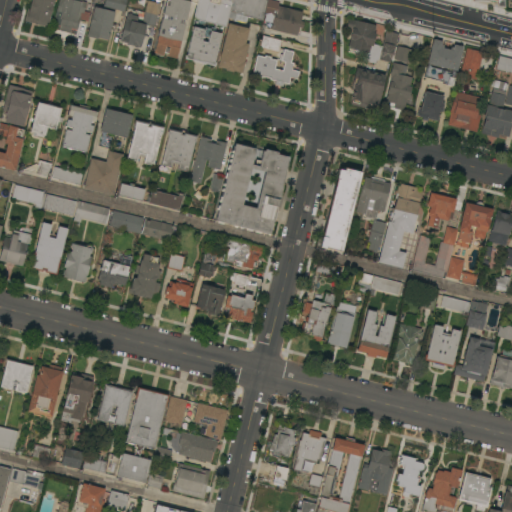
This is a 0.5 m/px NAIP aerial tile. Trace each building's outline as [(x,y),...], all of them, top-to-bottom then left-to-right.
[(24,22),(28,8),(29,9),(31,0),(54,0),(49,24),(48,23),(47,27),(24,22)] [(84,0),(83,2),(87,3),(84,14),(81,13),(80,17),(81,17),(77,31),(71,29),(70,34),(59,31),(60,26),(57,25),(60,17),(55,16),(59,0),(84,0)] [(99,5),(100,0),(128,0),(128,1),(126,0),(123,12),(99,5)] [(190,2),(176,59),(166,56),(166,54),(163,53),(162,57),(154,55),(154,54),(153,53),(166,0),(198,0),(197,4),(190,2)] [(232,0),(229,12),(226,27),(206,22),(193,19),(197,4),(198,0),(232,0)] [(232,0),(267,0),(263,15),(262,20),(248,17),(246,23),(234,20),(235,14),(229,12),(232,0)] [(278,0),(277,6),(303,13),(300,21),(304,22),(304,23),(303,29),(299,28),(296,36),(271,30),(272,23),(264,21),(265,16),(263,15),(267,0),(278,0)] [(505,0),(505,9),(497,9),(497,1),(489,1),(489,3),(474,3),(474,0),(505,0)] [(161,4),(155,27),(142,23),(147,1),(161,4)] [(112,25),(116,26),(114,31),(110,30),(108,41),(98,38),(98,40),(87,37),(94,7),(115,12),(112,25)] [(125,19),(126,19),(127,14),(129,14),(129,13),(132,14),(132,15),(140,17),(139,22),(137,21),(137,23),(146,25),(141,47),(140,47),(140,48),(128,45),(129,44),(119,42),(125,19)] [(205,28),(211,29),(210,31),(221,34),(214,63),(215,63),(215,67),(184,59),(185,56),(187,56),(194,27),(190,26),(192,19),(193,19),(206,22),(205,28)] [(353,59),(355,50),(350,49),(348,49),(352,30),(346,28),(348,20),(375,26),(374,33),(375,33),(373,45),(381,47),(378,60),(376,60),(375,64),(353,59)] [(249,29),(246,41),(245,41),(245,44),(248,45),(242,73),(233,71),(233,73),(225,71),(226,70),(217,68),(228,24),(249,29)] [(392,63),(379,60),(386,31),(398,34),(392,63)] [(260,48),(262,36),(282,41),(279,53),(260,48)] [(427,67),(428,67),(429,64),(427,64),(433,40),(442,42),(441,45),(444,45),(443,48),(450,50),(451,47),(453,48),(454,45),(463,47),(457,71),(456,71),(455,75),(456,76),(453,87),(442,84),(442,82),(424,78),(427,67)] [(412,50),(408,64),(394,60),(397,46),(412,50)] [(482,52),(476,80),(459,76),(466,48),(482,52)] [(257,55),(264,57),(265,56),(271,57),(270,59),(277,61),(275,69),(282,71),(284,62),(280,61),(283,49),(293,52),(291,63),(294,64),(292,70),(299,72),(297,80),(290,78),(288,85),(283,83),(282,87),(274,85),(275,81),(269,80),(270,79),(263,77),(262,78),(252,75),(257,55)] [(511,59),(511,73),(496,70),(499,56),(511,59)] [(392,76),(390,76),(393,63),(407,66),(405,76),(412,78),(410,87),(412,87),(409,99),(407,98),(404,111),(393,108),(394,104),(385,102),(392,76)] [(386,76),(378,106),(369,104),(367,109),(350,105),(353,96),(351,96),(352,93),(354,93),(354,91),(350,90),(356,68),(386,76)] [(509,85),(494,81),(488,104),(502,108),(509,85)] [(23,127),(4,123),(6,117),(5,117),(6,112),(3,111),(9,86),(32,91),(23,127)] [(419,108),(421,108),(425,92),(444,97),(442,104),(444,104),(442,112),(440,112),(437,122),(428,119),(427,122),(422,121),(423,118),(417,117),(419,108)] [(481,98),(477,113),(481,114),(476,133),(447,126),(450,113),(452,102),(453,103),(456,92),(481,98)] [(505,96),(502,109),(511,112),(509,124),(511,124),(508,137),(499,135),(498,139),(480,134),(484,118),(483,118),(487,105),(488,106),(491,93),(505,96)] [(61,109),(56,130),(47,128),(45,136),(44,136),(44,138),(35,136),(35,134),(30,133),(37,102),(61,109)] [(62,147),(66,130),(64,130),(65,126),(66,126),(68,116),(67,115),(70,105),(79,108),(79,105),(89,108),(88,110),(98,112),(95,122),(94,122),(91,133),(92,133),(91,136),(89,136),(85,153),(62,147)] [(127,139),(106,133),(105,136),(113,137),(110,149),(98,146),(101,132),(100,132),(105,109),(132,116),(127,139)] [(134,128),(133,128),(135,120),(144,123),(145,121),(154,124),(154,125),(164,128),(162,135),(161,135),(153,166),(143,163),(145,158),(138,156),(136,162),(127,159),(134,128)] [(0,152),(5,154),(7,144),(4,144),(6,137),(0,135),(0,124),(17,128),(17,129),(24,131),(22,139),(22,140),(15,171),(0,167),(0,152)] [(168,136),(167,136),(168,130),(178,132),(179,131),(180,131),(183,131),(185,132),(186,132),(186,134),(197,136),(195,143),(194,143),(187,172),(177,169),(178,165),(172,163),(170,168),(161,165),(168,136)] [(201,137),(211,139),(210,143),(215,145),(216,141),(227,144),(220,171),(207,167),(208,161),(206,160),(200,184),(190,182),(201,137)] [(234,144),(255,149),(251,165),(258,167),(262,151),(264,152),(264,150),(277,153),(277,155),(288,157),(281,187),(282,187),(279,198),(278,198),(277,200),(278,200),(277,207),(276,207),(276,209),(273,222),(272,221),(269,236),(266,235),(267,234),(259,232),(259,234),(254,233),(255,231),(251,230),(251,232),(245,230),(246,229),(242,228),(242,229),(239,229),(240,227),(237,227),(236,228),(233,227),(234,226),(223,223),(222,225),(217,223),(217,222),(215,221),(234,144)] [(113,196),(83,189),(91,159),(105,162),(108,151),(123,155),(113,196)] [(51,164),(48,177),(36,174),(39,161),(51,164)] [(82,174),(80,185),(52,178),(54,167),(82,174)] [(341,253),(319,247),(339,170),(344,171),(345,168),(362,173),(341,253)] [(224,176),(220,190),(210,188),(213,173),(224,176)] [(391,185),(384,213),(372,210),(372,209),(367,208),(365,215),(355,212),(362,186),(365,178),(391,185)] [(118,196),(121,184),(129,186),(130,184),(134,185),(133,187),(144,190),(142,202),(118,196)] [(377,263),(392,208),(394,209),(396,199),(395,199),(399,184),(418,189),(418,191),(423,192),(415,221),(419,222),(416,234),(412,233),(411,234),(403,232),(398,251),(406,253),(402,269),(377,263)] [(44,193),(44,194),(45,194),(41,210),(35,208),(36,205),(12,199),(15,185),(44,193)] [(148,204),(152,187),(156,188),(156,191),(177,197),(178,193),(183,194),(178,211),(148,204)] [(456,200),(453,211),(458,212),(456,220),(448,218),(447,222),(441,220),(439,229),(429,227),(429,230),(426,229),(429,217),(427,217),(430,208),(426,207),(430,193),(456,200)] [(76,202),(73,216),(69,215),(69,217),(66,216),(67,215),(66,215),(66,216),(64,215),(64,214),(59,213),(58,214),(56,214),(57,212),(51,211),(51,212),(49,212),(49,210),(48,212),(46,211),(46,210),(43,209),(46,195),(76,202)] [(82,218),(80,223),(73,221),(79,200),(83,202),(83,203),(85,203),(85,202),(89,204),(109,209),(105,224),(82,218)] [(465,203),(475,206),(475,204),(477,203),(479,203),(481,203),(482,204),(482,206),(482,207),(492,210),(488,228),(487,227),(485,240),(474,237),(476,228),(473,227),(468,248),(464,247),(463,249),(460,248),(460,246),(456,245),(465,203)] [(143,219),(139,235),(109,227),(113,211),(143,219)] [(491,231),(496,212),(511,215),(511,220),(508,236),(505,246),(488,242),(491,231)] [(172,225),(171,228),(173,229),(170,242),(141,235),(145,219),(172,225)] [(381,245),(379,245),(377,254),(373,253),(374,251),(366,249),(373,221),(386,224),(381,245)] [(56,275),(30,269),(34,253),(35,253),(42,223),(51,225),(49,234),(56,236),(58,227),(67,230),(56,275)] [(411,271),(413,263),(420,236),(431,238),(424,264),(434,266),(441,242),(442,243),(446,227),(457,230),(446,273),(444,273),(442,279),(411,271)] [(0,260),(0,252),(4,238),(10,239),(13,230),(33,236),(29,247),(27,246),(22,267),(0,260)] [(224,263),(225,261),(222,261),(223,257),(226,257),(230,240),(263,248),(262,250),(264,251),(263,256),(261,255),(259,262),(254,261),(253,262),(256,263),(255,268),(253,267),(252,270),(224,263)] [(63,278),(64,275),(63,275),(64,270),(65,271),(65,269),(63,268),(67,253),(69,253),(70,252),(71,252),(72,249),(70,249),(72,244),(79,246),(80,244),(91,247),(91,249),(93,249),(92,254),(90,254),(89,257),(92,257),(87,276),(86,276),(84,283),(63,278)] [(511,265),(503,263),(507,248),(511,249),(511,265)] [(203,263),(206,252),(216,255),(214,266),(203,263)] [(160,255),(158,265),(159,265),(158,271),(161,271),(159,280),(156,279),(155,283),(160,284),(157,296),(152,295),(151,299),(128,294),(129,288),(130,288),(133,278),(137,279),(137,275),(134,274),(136,266),(139,266),(141,261),(142,261),(143,254),(150,256),(151,253),(160,255)] [(169,254),(184,257),(181,272),(166,268),(169,254)] [(120,265),(121,257),(128,259),(129,257),(132,258),(125,286),(121,285),(121,286),(118,285),(118,284),(116,284),(116,285),(113,285),(112,288),(99,285),(100,281),(98,281),(103,260),(120,265)] [(446,277),(451,257),(464,261),(459,281),(446,277)] [(315,272),(318,261),(336,266),(333,277),(315,272)] [(198,275),(201,263),(213,266),(210,278),(198,275)] [(463,275),(462,274),(462,271),(479,275),(476,287),(461,284),(463,275)] [(245,288),(229,284),(231,273),(248,277),(245,288)] [(375,290),(373,296),(356,292),(361,273),(401,284),(398,295),(375,290)] [(507,289),(506,292),(491,288),(494,278),(503,280),(503,276),(510,278),(507,289)] [(187,308),(177,305),(173,303),(174,301),(163,298),(166,287),(168,288),(169,281),(175,283),(177,278),(186,281),(186,282),(194,284),(187,308)] [(225,290),(218,317),(209,315),(209,313),(200,310),(201,309),(195,308),(201,284),(225,290)] [(424,309),(430,289),(438,292),(433,311),(424,309)] [(337,296),(334,308),(329,307),(328,308),(330,308),(326,326),(324,325),(322,333),(325,334),(323,339),(321,338),(320,343),(314,341),(314,340),(312,340),(313,336),(302,333),(303,332),(301,331),(303,324),(304,324),(306,316),(308,317),(308,314),(303,313),(306,303),(311,304),(312,301),(322,304),(325,293),(337,296)] [(227,296),(231,297),(231,294),(235,295),(235,297),(244,299),(245,294),(252,296),(250,301),(254,302),(252,310),(250,310),(249,312),(252,313),(249,324),(242,322),(242,323),(226,319),(229,309),(224,308),(227,296)] [(470,303),(467,317),(462,315),(463,313),(440,307),(443,296),(470,303)] [(465,327),(469,311),(472,301),(487,305),(484,315),(486,315),(482,331),(465,327)] [(335,309),(336,309),(338,302),(355,307),(354,313),(355,314),(346,349),(327,344),(335,309)] [(385,358),(375,356),(375,358),(366,356),(367,354),(357,351),(367,310),(376,312),(373,324),(376,325),(374,336),(376,337),(379,326),(383,327),(386,315),(395,317),(385,358)] [(397,344),(395,343),(397,338),(394,337),(398,323),(421,329),(420,331),(423,332),(421,338),(419,338),(412,366),(392,361),(397,344)] [(453,361),(455,362),(453,368),(444,366),(443,370),(431,367),(432,363),(425,361),(434,325),(443,327),(441,333),(450,336),(452,330),(460,332),(453,361)] [(511,337),(511,341),(497,338),(500,325),(511,327),(511,337)] [(483,383),(453,375),(456,365),(462,366),(469,337),(480,340),(478,346),(492,350),(483,383)] [(511,389),(489,385),(492,372),(493,372),(496,358),(499,358),(499,356),(501,356),(503,350),(511,352),(511,389)] [(14,391),(16,384),(12,383),(11,390),(0,387),(6,360),(33,366),(33,369),(31,368),(25,394),(14,391)] [(29,408),(37,375),(38,376),(41,367),(49,369),(50,365),(61,368),(61,372),(63,372),(55,402),(52,414),(29,408)] [(66,397),(71,375),(72,376),(73,373),(94,377),(87,404),(86,403),(84,409),(73,406),(72,410),(64,408),(66,397)] [(105,387),(104,387),(105,385),(133,392),(132,394),(131,394),(123,427),(114,424),(115,418),(113,417),(114,415),(110,415),(110,416),(108,416),(106,423),(97,420),(105,387)] [(116,477),(122,454),(134,457),(136,448),(134,447),(135,445),(125,443),(135,400),(133,400),(137,387),(169,396),(166,408),(164,407),(153,450),(143,447),(143,450),(141,449),(139,458),(151,461),(145,484),(116,477)] [(180,426),(164,422),(170,397),(187,401),(180,426)] [(227,411),(220,440),(208,438),(208,437),(205,436),(207,426),(193,422),(198,404),(227,411)] [(60,421),(65,422),(66,429),(64,438),(56,436),(60,421)] [(279,455),(278,458),(271,456),(273,450),(269,450),(271,443),(272,443),(274,435),(276,435),(279,426),(295,431),(293,438),(296,438),(293,447),(291,446),(288,458),(279,455)] [(0,447),(0,427),(18,432),(14,451),(0,447)] [(300,472),(294,471),(297,457),(296,457),(300,441),(301,442),(303,434),(308,435),(310,430),(311,431),(312,428),(325,431),(323,438),(326,438),(320,461),(317,460),(316,463),(303,460),(300,472)] [(218,442),(215,452),(213,452),(210,463),(201,461),(201,462),(189,460),(190,456),(186,455),(186,457),(178,455),(180,448),(181,448),(182,445),(179,444),(181,433),(218,442)] [(345,441),(346,438),(354,440),(354,443),(363,445),(346,511),(333,511),(329,511),(328,511),(316,511),(317,508),(335,438),(345,441)] [(50,450),(47,461),(32,457),(35,446),(50,450)] [(172,451),(169,461),(155,457),(157,447),(172,451)] [(61,465),(65,448),(83,453),(79,470),(61,465)] [(386,495),(385,495),(384,497),(382,496),(382,495),(375,493),(378,481),(371,479),(368,491),(357,488),(363,464),(368,465),(372,449),(381,452),(382,449),(392,452),(387,468),(392,469),(386,495)] [(408,494),(408,497),(402,496),(404,487),(397,486),(398,482),(396,481),(398,474),(401,475),(404,466),(399,465),(401,455),(417,459),(416,462),(421,463),(422,464),(423,465),(423,467),(423,469),(422,470),(421,471),(419,471),(418,471),(416,478),(418,479),(416,486),(420,487),(418,496),(408,494)] [(103,473),(103,475),(98,474),(99,472),(82,468),(85,457),(107,463),(105,474),(103,473)] [(111,459),(118,461),(115,474),(107,472),(111,459)] [(210,472),(207,483),(203,500),(172,492),(179,464),(210,472)] [(0,508),(1,509),(10,469),(0,466),(0,508)] [(286,475),(288,476),(287,481),(284,480),(283,484),(273,482),(274,477),(272,477),(274,466),(281,468),(281,466),(285,467),(284,468),(288,469),(286,475)] [(462,471),(457,489),(450,487),(448,496),(455,498),(453,509),(452,509),(451,511),(444,511),(441,511),(442,506),(434,504),(433,506),(434,506),(434,508),(436,509),(435,511),(421,511),(425,496),(424,495),(424,492),(426,493),(426,491),(427,491),(427,488),(432,489),(433,485),(432,485),(435,473),(436,473),(437,471),(442,472),(443,471),(450,473),(451,468),(462,471)] [(9,482),(12,469),(26,472),(26,473),(40,477),(37,489),(9,482)] [(490,479),(488,487),(491,488),(487,505),(485,505),(484,511),(475,510),(477,503),(470,501),(469,503),(457,501),(464,473),(490,479)] [(163,477),(160,490),(147,486),(149,474),(163,477)] [(322,477),(319,488),(308,486),(311,474),(322,477)] [(105,489),(99,511),(84,511),(86,506),(75,503),(80,485),(82,485),(83,484),(105,489)] [(511,511),(488,511),(489,509),(500,511),(507,486),(511,487),(511,511)] [(128,495),(125,510),(106,506),(110,491),(128,495)] [(314,511),(295,511),(296,510),(300,510),(302,501),(316,504),(314,511)]
